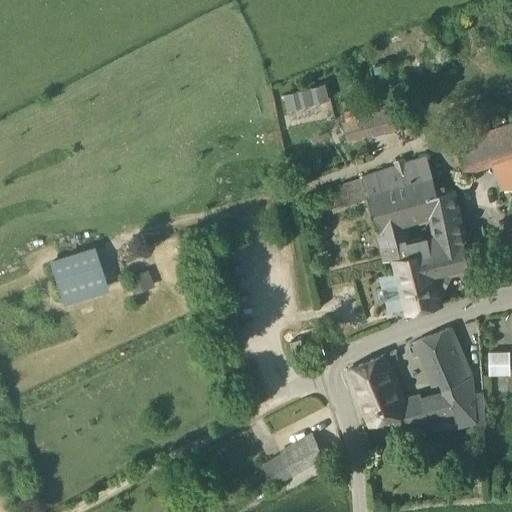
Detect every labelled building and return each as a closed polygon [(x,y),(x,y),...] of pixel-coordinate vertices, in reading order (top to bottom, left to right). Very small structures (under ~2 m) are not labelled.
[(286,94),(290,108),(330,97),(326,83),(286,94)] [(406,104),(345,122),(351,142),(412,124),(406,104)] [(511,134),(488,142),(495,162),(511,156),(511,134)] [(488,142),(459,153),(466,172),(495,162),(488,142)] [(511,156),(495,162),(500,188),(511,187),(511,156)] [(454,188),(430,194),(418,158),(362,177),(363,178),(368,194),(379,229),(387,227),(387,226),(403,221),(434,213),(436,228),(460,222),(454,188)] [(363,178),(340,186),(345,202),(368,194),(363,178)] [(403,221),(387,226),(387,227),(395,258),(411,254),(403,221)] [(460,222),(436,228),(440,246),(427,250),(433,274),(442,272),(471,264),(460,222)] [(51,261),(63,301),(106,288),(94,247),(51,261)] [(411,254),(395,258),(399,271),(408,308),(409,311),(440,303),(436,286),(433,274),(427,250),(411,254)] [(153,284),(147,270),(130,276),(135,291),(153,284)] [(380,276),(389,312),(408,308),(399,271),(380,276)] [(452,277),(442,272),(433,274),(436,286),(445,291),(452,277)] [(451,327),(411,344),(415,356),(431,350),(447,385),(450,383),(471,374),(451,327)] [(327,332),(320,334),(325,346),(332,344),(327,332)] [(302,338),(291,341),(295,356),(306,353),(302,338)] [(487,372),(510,372),(509,348),(487,348),(487,372)] [(386,354),(348,371),(370,424),(406,412),(409,411),(405,401),(386,354)] [(471,374),(450,383),(452,392),(456,412),(459,424),(473,419),(474,419),(472,392),(471,374)] [(487,426),(484,391),(472,392),(474,419),(473,419),(474,427),(487,426)] [(422,400),(421,401),(426,420),(429,419),(456,412),(452,392),(422,400)] [(420,396),(405,401),(409,411),(406,412),(413,435),(431,430),(429,419),(426,420),(421,401),(422,400),(420,396)] [(322,455),(312,439),(280,456),(289,473),(322,455)] [(273,482),(289,473),(280,456),(264,465),(273,482)]
